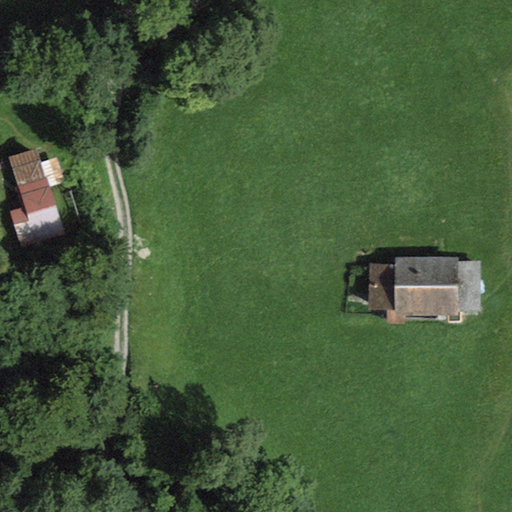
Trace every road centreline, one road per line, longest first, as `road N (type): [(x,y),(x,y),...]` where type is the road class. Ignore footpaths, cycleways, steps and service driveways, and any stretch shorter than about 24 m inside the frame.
road 1 (track): [(206,0),(131,57),(115,84),(109,140),(124,206),(117,428),(167,511)]
road 2 (track): [(117,428),(0,461)]
